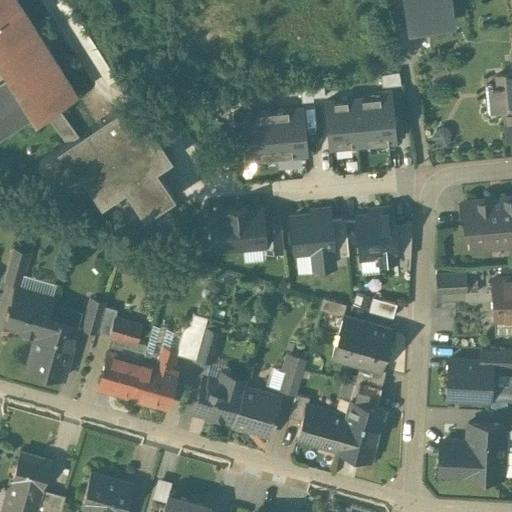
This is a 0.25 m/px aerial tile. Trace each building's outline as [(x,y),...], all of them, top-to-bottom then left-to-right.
[(0,0),(0,59),(12,78),(0,85),(0,134),(34,113),(36,116),(44,111),(67,142),(38,161),(58,191),(82,175),(101,203),(125,187),(144,215),(174,196),(155,168),(171,157),(149,124),(137,132),(120,106),(78,135),(56,104),(73,92),(14,0),(0,0)] [(449,0),(405,0),(408,22),(425,19),(426,26),(447,23),(446,16),(452,15),(449,0)] [(511,73),(496,75),(497,85),(492,85),(492,88),(490,88),(492,111),(499,111),(505,110),(504,101),(511,99),(511,73)] [(492,84),(485,84),(488,111),(489,114),(492,115),(495,115),(498,113),(499,111),(492,111),(490,88),(492,88),(492,85),(492,84)] [(390,138),(385,90),(354,94),(360,141),(390,138)] [(360,141),(354,94),(323,97),(328,145),(360,141)] [(272,103),(277,154),(307,151),(302,100),(272,103)] [(241,106),(246,157),(277,154),(272,103),(241,106)] [(511,197),(463,202),(466,233),(479,232),(480,245),(511,242),(511,197)] [(260,199),(209,204),(213,246),(266,241),(267,251),(283,250),(279,208),(261,209),(260,199)] [(394,205),(354,208),(359,255),(375,254),(376,259),(399,257),(394,205)] [(328,207),(301,209),(304,242),(331,240),(328,207)] [(12,248),(3,278),(21,283),(29,252),(12,248)] [(511,278),(494,279),(495,318),(511,317),(511,278)] [(51,298),(15,288),(6,321),(22,326),(21,330),(36,335),(41,315),(46,316),(51,298)] [(396,303),(372,296),(369,310),(392,317),(396,303)] [(346,303),(322,297),(318,309),(342,315),(343,315),(346,303)] [(104,302),(90,298),(82,326),(96,330),(103,305),(104,302)] [(116,308),(103,305),(96,330),(109,334),(116,308)] [(141,324),(114,317),(117,309),(116,308),(109,334),(136,342),(141,324)] [(46,316),(41,315),(36,335),(26,367),(63,377),(78,325),(46,316)] [(343,315),(342,315),(331,355),(360,363),(380,368),(391,329),(343,315)] [(205,329),(197,357),(211,362),(219,333),(205,329)] [(177,350),(161,345),(158,355),(144,351),(142,360),(171,369),(177,350)] [(511,349),(480,347),(480,359),(490,360),(490,367),(511,367),(511,349)] [(142,360),(108,350),(98,386),(132,396),(142,360)] [(304,358),(289,354),(279,388),(295,392),(304,358)] [(480,359),(448,358),(446,397),(488,399),(488,396),(494,392),(494,380),(489,375),(490,367),(490,360),(480,359)] [(171,369),(142,360),(132,396),(165,405),(175,370),(171,369)] [(380,368),(360,363),(350,398),(375,405),(385,369),(380,368)] [(222,371),(220,380),(204,375),(194,411),(232,421),(232,422),(243,385),(244,385),(245,378),(222,371)] [(244,385),(243,385),(232,422),(232,421),(231,423),(269,434),(280,396),(244,385)] [(309,396),(295,392),(288,415),(301,419),(305,404),(306,404),(309,396)] [(350,398),(345,415),(336,447),(335,450),(369,459),(384,407),(375,405),(350,398)] [(306,404),(305,404),(301,419),(296,436),(336,447),(345,415),(306,404)] [(503,423),(467,422),(467,440),(466,473),(466,474),(501,475),(503,423)] [(458,440),(440,439),(438,472),(466,473),(467,440),(466,440),(466,442),(457,441),(458,440)] [(50,459),(19,451),(11,479),(42,488),(50,459)] [(122,511),(131,482),(91,471),(81,504),(85,505),(109,511),(122,511)] [(35,511),(42,488),(11,479),(6,499),(10,500),(6,511),(35,511)] [(59,511),(65,494),(42,488),(35,511),(59,511)] [(205,511),(208,504),(168,492),(162,511),(205,511)]
